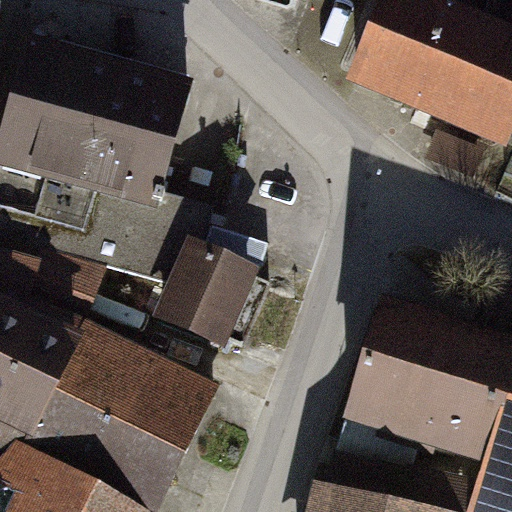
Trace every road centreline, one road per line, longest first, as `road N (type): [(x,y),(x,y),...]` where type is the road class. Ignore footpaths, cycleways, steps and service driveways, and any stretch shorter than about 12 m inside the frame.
road 1 (residential): [(376,173),(259,511)]
road 2 (residential): [(185,0),(376,173)]
road 3 (residential): [(376,173),(511,216)]
